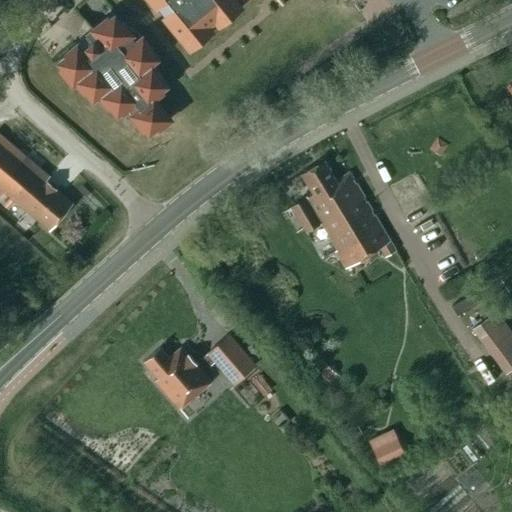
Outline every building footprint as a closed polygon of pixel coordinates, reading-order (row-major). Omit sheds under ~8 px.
[(151,0),(157,8),(164,16),(191,50),(213,33),(208,26),(216,20),(220,25),(221,27),(243,9),(235,0),(151,0)] [(159,59),(142,37),(137,41),(120,21),(114,12),(75,43),(76,45),(54,62),(72,85),(75,82),(92,103),(99,97),(116,118),(123,112),(126,110),(148,137),(170,119),(153,98),(168,86),(159,75),(152,65),(156,62),(159,59)] [(0,196),(4,192),(49,230),(72,203),(45,180),(49,176),(0,134),(0,196)] [(395,250),(390,243),(348,176),(335,184),(322,163),(300,177),(312,197),(304,202),(305,202),(291,210),(306,234),(319,226),(336,252),(339,257),(347,270),(379,250),(384,257),(395,250)] [(511,368),(511,331),(496,310),(472,328),(505,373),(511,368)] [(228,335),(207,353),(220,368),(229,360),(242,375),(254,365),(228,335)] [(211,382),(181,347),(169,358),(159,347),(143,361),(157,378),(154,381),(179,409),(211,382)] [(336,373),(328,366),(320,374),(329,381),(336,373)] [(357,424),(348,429),(352,438),(361,433),(357,424)] [(404,454),(394,431),(383,436),(381,433),(368,439),(380,466),(390,462),(389,460),(404,454)]
